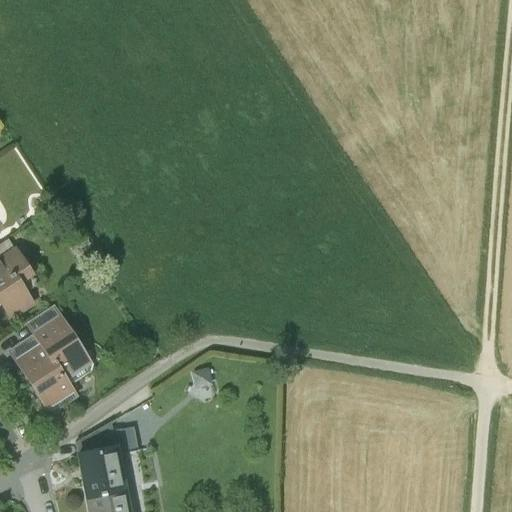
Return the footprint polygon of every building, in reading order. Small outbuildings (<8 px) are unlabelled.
[(0,245),(0,263),(16,253),(8,241),(0,245)] [(0,263),(0,306),(9,321),(32,307),(18,285),(31,277),(16,253),(0,263)] [(31,337),(39,348),(62,382),(87,365),(57,320),(31,337)] [(70,394),(62,382),(39,348),(14,365),(45,411),(70,394)] [(210,387),(206,372),(191,376),(195,391),(210,387)] [(109,433),(108,426),(73,445),(75,462),(115,453),(136,451),(132,429),(109,433)] [(75,462),(83,500),(123,492),(115,453),(75,462)] [(127,511),(123,492),(83,500),(85,511),(127,511)]
